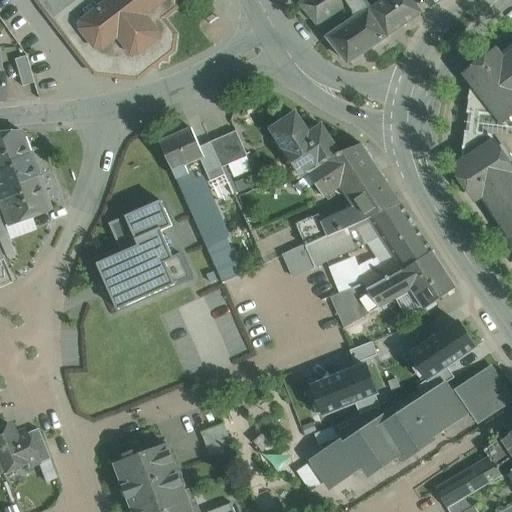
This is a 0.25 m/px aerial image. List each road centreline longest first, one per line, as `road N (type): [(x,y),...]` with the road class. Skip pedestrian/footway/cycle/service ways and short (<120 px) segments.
road 1 (residential): [(65,441),(260,365),(294,337)]
road 2 (tertiary): [(406,115),(422,186),(511,320)]
road 3 (residential): [(103,106),(111,155),(50,293)]
road 4 (residential): [(103,106),(185,91),(278,38)]
road 5 (unclassified): [(406,115),(326,92),(278,38)]
road 6 (tertiary): [(487,0),(433,39),(406,115)]
